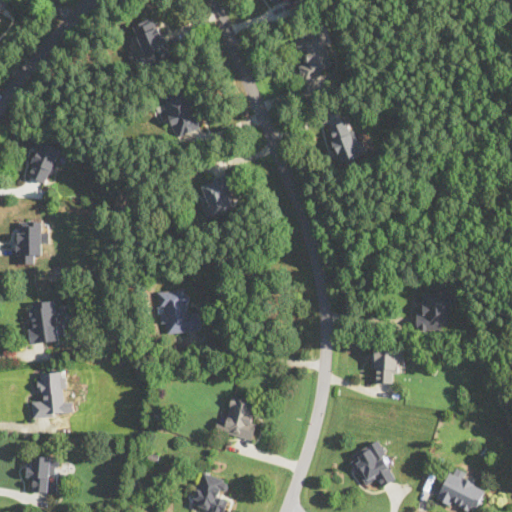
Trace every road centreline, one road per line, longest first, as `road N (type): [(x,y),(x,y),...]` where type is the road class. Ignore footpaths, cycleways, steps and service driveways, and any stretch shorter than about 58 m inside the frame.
road 1 (residential): [(212,0),(301,204),(321,283),(321,384),(285,511)]
road 2 (residential): [(87,0),(0,101)]
